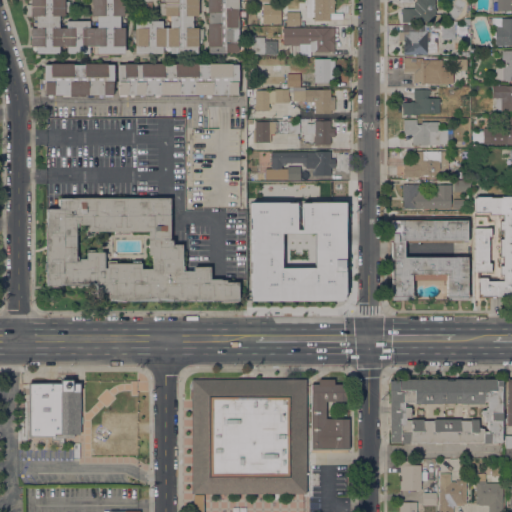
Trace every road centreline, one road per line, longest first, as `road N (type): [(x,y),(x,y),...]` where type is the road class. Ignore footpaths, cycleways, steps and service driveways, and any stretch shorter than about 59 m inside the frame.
road 1 (tertiary): [(368,511),(369,0)]
road 2 (residential): [(19,338),(18,107),(0,34)]
road 3 (residential): [(165,337),(163,511)]
road 4 (primary): [(19,338),(165,337)]
